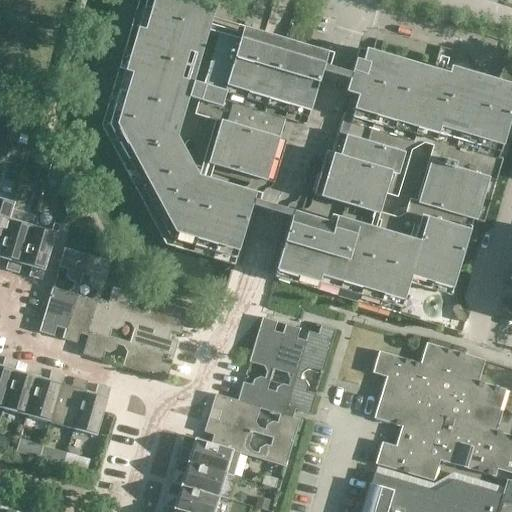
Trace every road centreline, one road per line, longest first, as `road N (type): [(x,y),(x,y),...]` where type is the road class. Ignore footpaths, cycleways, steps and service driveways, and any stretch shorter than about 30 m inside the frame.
road 1 (residential): [(169,397),(197,390),(242,306),(271,209),(324,113),(356,0)]
road 2 (residential): [(169,397),(17,346),(0,329)]
road 3 (residential): [(126,511),(169,397)]
